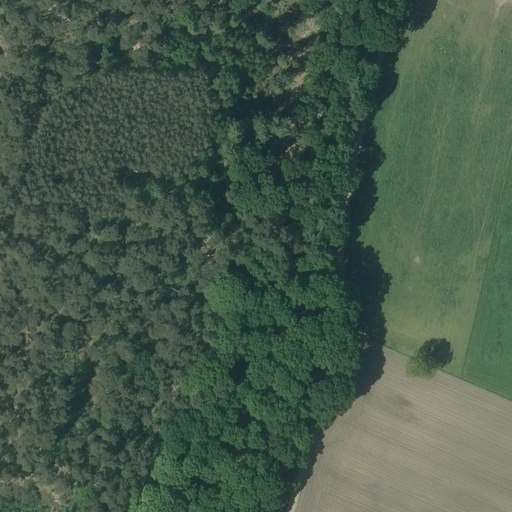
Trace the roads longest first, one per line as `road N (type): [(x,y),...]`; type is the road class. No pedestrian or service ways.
road 1 (unknown): [(249,511),(288,421),(322,301),(314,161),(329,75),(318,58),(232,31),(69,54),(35,0)]
road 2 (track): [(293,511),(345,378),(341,224),(394,0)]
